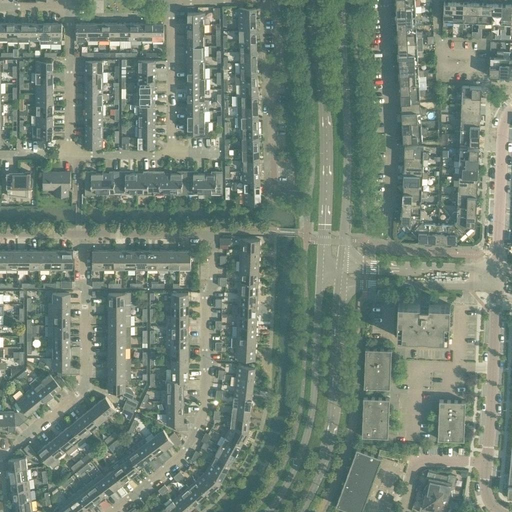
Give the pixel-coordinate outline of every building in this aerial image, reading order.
[(447,21),(453,22),(454,2),(444,2),(443,27),(447,27),(447,21)] [(459,28),(462,28),(464,3),(454,2),(453,22),(459,22),(459,28)] [(466,22),(472,23),(473,3),(464,3),(462,28),(466,28),(466,22)] [(478,28),(482,28),(483,4),(473,3),(472,23),(479,23),(478,28)] [(485,23),(491,23),(492,4),(483,4),(482,28),(485,29),(485,23)] [(498,29),(501,29),(502,4),(492,4),(491,23),(498,24),(498,29)] [(504,24),(511,24),(511,5),(502,4),(501,29),(504,29),(504,24)] [(396,7),(397,17),(421,15),(421,6),(415,6),(396,7)] [(238,8),(239,19),(256,19),(256,12),(255,8),(238,8)] [(188,20),(188,24),(205,24),(208,24),(208,18),(205,18),(205,13),(188,13),(187,13),(187,20),(188,20)] [(397,17),(397,26),(416,25),(416,19),(421,19),(421,15),(397,17)] [(239,19),(239,30),(256,30),(256,26),(256,19),(239,19)] [(7,41),(18,41),(18,24),(14,24),(14,23),(7,23),(7,41)] [(18,41),(29,41),(29,23),(22,23),(22,24),(18,24),(18,41)] [(29,41),(40,41),(40,24),(36,24),(36,23),(29,23),(29,41)] [(40,24),(40,41),(40,44),(51,44),(51,23),(44,23),(44,24),(40,24)] [(58,23),(51,23),(51,44),(62,44),(62,24),(58,24),(58,23)] [(88,41),(88,23),(81,23),(81,24),(76,24),(76,41),(88,41)] [(95,23),(88,23),(88,41),(99,41),(99,24),(95,24),(95,23)] [(102,24),(99,24),(99,41),(109,40),(109,23),(102,23),(102,24)] [(116,23),(109,23),(109,40),(120,40),(120,23),(116,23)] [(124,23),(120,23),(120,40),(131,40),(131,23),(124,23)] [(138,23),(131,23),(131,40),(142,40),(142,23),(138,23)] [(146,23),(142,23),(142,40),(153,40),(153,23),(146,23)] [(160,23),(153,23),(153,40),(164,40),(164,23),(160,23)] [(187,28),(187,35),(205,35),(205,24),(188,24),(188,28),(187,28)] [(397,26),(397,36),(422,35),(422,31),(417,32),(416,25),(397,26)] [(239,30),(239,41),(257,40),(257,34),(256,34),(256,30),(239,30)] [(188,42),(188,46),(205,46),(205,35),(187,35),(187,42),(188,42)] [(397,36),(398,45),(423,44),(422,35),(397,36)] [(239,41),(240,52),(257,51),(256,47),(257,47),(257,40),(239,41)] [(398,45),(398,55),(423,54),(423,44),(398,45)] [(187,50),(187,57),(205,56),(205,46),(188,46),(188,50),(187,50)] [(240,52),(240,62),(257,62),(257,55),(257,51),(240,52)] [(489,76),(499,77),(500,52),(497,52),(496,57),(490,57),(489,76)] [(499,77),(509,77),(509,58),(510,52),(500,52),(499,77)] [(398,55),(399,65),(418,64),(418,57),(423,57),(423,54),(398,55)] [(188,63),(188,67),(205,67),(205,56),(187,57),(187,63),(188,63)] [(85,61),(85,72),(103,72),(103,60),(86,60),(86,61),(85,61)] [(138,60),(138,72),(155,72),(155,65),(155,60),(138,60)] [(36,61),(36,72),(53,72),(53,68),(53,61),(36,61)] [(240,62),(240,73),(257,73),(257,69),(257,62),(240,62)] [(399,65),(399,74),(424,73),(424,70),(418,70),(418,64),(399,65)] [(187,71),(187,78),(205,78),(205,67),(188,67),(188,71),(187,71)] [(36,72),(36,83),(53,83),(53,76),(53,72),(36,72)] [(86,79),(86,83),(103,83),(103,72),(85,72),(85,79),(86,79)] [(138,72),(138,83),(155,83),(155,79),(155,72),(138,72)] [(235,85),(240,84),(258,84),(258,77),(257,77),(257,73),(240,73),(235,74),(235,85)] [(399,74),(400,84),(413,83),(419,83),(419,76),(424,76),(424,73),(399,74)] [(188,85),(188,89),(205,89),(210,89),(210,78),(205,78),(187,78),(187,85),(188,85)] [(36,83),(36,93),(53,93),(53,90),(53,83),(36,83)] [(85,86),(85,93),(103,93),(103,83),(86,83),(86,86),(85,86)] [(138,83),(138,93),(155,93),(155,86),(155,83),(138,83)] [(400,84),(400,93),(425,92),(425,89),(419,89),(419,83),(413,83),(400,84)] [(240,84),(241,95),(258,95),(258,91),(258,84),(240,84)] [(456,93),(456,96),(481,97),(481,87),(462,86),(462,93),(456,93)] [(187,93),(187,100),(205,100),(205,89),(188,89),(188,93),(187,93)] [(400,93),(401,103),(420,102),(420,96),(425,95),(425,92),(400,93)] [(36,93),(36,104),(53,104),(53,97),(53,93),(36,93)] [(86,100),(85,104),(102,104),(103,93),(85,93),(85,100),(86,100)] [(134,104),(138,104),(155,104),(155,100),(155,93),(138,93),(134,93),(134,104)] [(237,95),(237,106),(258,106),(258,99),(258,95),(241,95),(237,95)] [(462,99),(461,106),(481,106),(481,97),(456,96),(456,99),(462,99)] [(188,107),(188,111),(205,111),(209,111),(209,100),(205,100),(187,100),(187,107),(188,107)] [(401,103),(401,113),(426,112),(426,108),(420,109),(420,102),(401,103)] [(24,104),(20,104),(19,115),(28,115),(28,104),(24,104)] [(36,104),(36,115),(53,115),(53,111),(53,104),(36,104)] [(85,108),(85,115),(102,115),(102,104),(85,104),(85,108)] [(138,104),(138,115),(155,115),(155,108),(155,104),(138,104)] [(237,106),(237,117),(258,116),(258,113),(259,113),(258,106),(237,106)] [(456,112),(455,115),(480,116),(481,106),(461,106),(461,112),(456,112)] [(187,115),(187,122),(205,122),(205,111),(188,111),(188,115),(187,115)] [(401,113),(402,122),(421,121),(421,115),(426,115),(426,112),(401,113)] [(36,115),(36,126),(53,126),(53,119),(53,115),(36,115)] [(85,122),(85,126),(102,126),(102,115),(85,115),(85,122)] [(138,125),(138,126),(155,126),(155,122),(155,115),(138,115),(138,120),(137,120),(136,121),(136,125),(137,125),(138,125)] [(461,118),(461,125),(480,126),(480,116),(455,115),(455,118),(461,118)] [(238,128),(242,128),(259,127),(259,120),(258,120),(258,116),(237,117),(238,128)] [(402,122),(402,132),(427,131),(427,127),(421,128),(421,121),(402,122)] [(205,122),(187,122),(187,129),(188,129),(188,133),(190,133),(190,137),(209,137),(209,122),(205,122)] [(455,131),(455,134),(479,135),(480,126),(461,125),(460,131),(455,131)] [(53,126),(36,126),(32,126),(33,140),(43,140),(43,137),(53,137),(53,133),(53,126)] [(85,130),(85,137),(102,137),(102,126),(85,126),(85,130)] [(138,126),(138,137),(155,137),(155,130),(155,126),(138,126)] [(242,138),(259,138),(259,134),(259,127),(242,128),(242,132),(240,132),(240,138),(242,138)] [(427,131),(402,132),(403,142),(422,141),(422,134),(427,134),(427,131)] [(479,135),(455,134),(455,137),(460,138),(460,145),(479,145),(479,135)] [(102,137),(85,137),(85,144),(85,148),(102,148),(102,137)] [(155,137),(138,137),(138,148),(155,148),(155,144),(156,144),(155,137)] [(242,138),(242,149),(260,149),(259,142),(259,138),(242,138)] [(405,145),(404,155),(429,156),(429,153),(424,153),(424,146),(405,145)] [(454,154),(454,157),(479,158),(479,148),(460,147),(459,154),(454,154)] [(242,149),(242,160),(259,160),(259,156),(260,156),(260,149),(242,149)] [(404,155),(404,165),(423,166),(423,159),(429,160),(429,156),(404,155)] [(459,161),(459,167),(478,168),(479,158),(454,157),(454,161),(459,161)] [(242,160),(243,171),(260,171),(260,164),(259,160),(242,160)] [(404,165),(403,175),(428,176),(428,172),(423,172),(423,166),(404,165)] [(453,174),(453,177),(478,177),(478,168),(459,167),(459,174),(453,173),(453,174)] [(96,192),(102,192),(102,173),(92,173),(92,171),(85,171),(85,194),(96,194),(96,192)] [(109,194),(119,194),(119,171),(113,171),(113,173),(102,173),(102,192),(109,192),(109,194)] [(130,192),(136,192),(136,173),(126,173),(126,171),(119,171),(119,194),(130,194),(130,192)] [(143,194),(153,194),(153,171),(147,171),(147,173),(136,173),(136,192),(143,192),(143,194)] [(164,192),(170,192),(170,173),(160,173),(160,171),(153,171),(153,194),(164,194),(164,192)] [(177,194),(187,194),(187,171),(181,171),(181,173),(170,173),(170,192),(177,192),(177,194)] [(198,192),(204,192),(204,173),(194,173),(194,171),(187,171),(187,194),(198,194),(198,192)] [(204,173),(204,192),(211,192),(211,194),(222,194),(222,171),(215,171),(215,173),(204,173)] [(243,181),(243,182),(260,181),(260,178),(260,171),(243,171),(243,175),(241,175),(240,176),(241,181),(242,182),(243,181)] [(30,188),(30,172),(6,172),(6,188),(7,188),(7,195),(29,198),(29,188),(30,188)] [(55,189),(55,196),(68,196),(68,189),(70,189),(70,172),(43,172),(43,189),(55,189)] [(403,175),(403,184),(422,185),(422,179),(428,179),(428,176),(403,175)] [(458,180),(458,186),(477,187),(478,177),(453,177),(448,176),(448,177),(446,176),(446,179),(458,180)] [(243,182),(243,193),(261,192),(261,185),(260,185),(260,181),(243,182)] [(403,184),(403,194),(427,195),(428,192),(422,191),(422,185),(403,184)] [(452,192),(452,196),(477,197),(477,187),(458,186),(458,193),(452,192)] [(261,192),(243,193),(244,204),(261,204),(260,199),(261,199),(261,192)] [(403,194),(402,203),(421,204),(422,198),(427,198),(427,195),(403,194)] [(458,199),(457,206),(477,206),(477,197),(452,196),(452,199),(458,199)] [(402,203),(402,213),(421,214),(425,218),(428,215),(424,211),(421,211),(421,204),(402,203)] [(453,219),(457,215),(476,216),(477,206),(457,206),(457,212),(454,212),(450,216),(453,219)] [(406,223),(412,230),(425,218),(421,214),(402,213),(401,223),(406,223)] [(428,242),(438,242),(439,223),(432,223),(432,220),(428,215),(425,218),(429,222),(428,242)] [(457,215),(453,219),(465,232),(472,226),(476,226),(476,216),(457,215)] [(438,242),(448,242),(448,223),(453,219),(450,216),(445,220),(445,223),(439,223),(438,242)] [(418,241),(428,242),(429,222),(425,218),(412,230),(418,237),(418,241)] [(448,223),(448,242),(458,243),(458,239),(465,232),(453,219),(448,223)] [(220,238),(220,244),(220,248),(228,248),(228,244),(231,244),(231,238),(220,238)] [(241,238),(240,250),(259,250),(260,239),(241,238)] [(179,250),(179,270),(191,270),(191,256),(197,256),(197,244),(190,244),(190,250),(179,250)] [(6,270),(16,270),(16,250),(6,250),(6,270)] [(16,270),(27,270),(27,250),(16,250),(16,270)] [(27,270),(38,270),(38,250),(27,250),(27,270)] [(38,270),(49,270),(49,250),(38,250),(38,270)] [(49,270),(60,270),(60,250),(49,250),(49,270)] [(60,250),(60,270),(71,270),(71,250),(60,250)] [(92,270),(103,270),(103,250),(92,250),(92,270)] [(103,270),(114,270),(114,250),(103,250),(103,270)] [(114,270),(125,270),(125,250),(114,250),(114,270)] [(125,270),(136,270),(136,250),(125,250),(125,270)] [(136,270),(147,270),(147,250),(136,250),(136,270)] [(147,270),(158,270),(158,250),(147,250),(147,270)] [(158,270),(168,270),(168,250),(158,250),(158,270)] [(168,270),(179,270),(179,250),(168,250),(168,270)] [(240,250),(240,260),(259,261),(259,250),(240,250)] [(240,260),(239,271),(259,272),(259,261),(240,260)] [(239,271),(239,282),(258,283),(259,272),(239,271)] [(239,282),(238,293),(258,294),(258,283),(239,282)] [(108,293),(108,304),(130,304),(130,293),(128,293),(128,292),(125,292),(125,293),(108,293)] [(52,293),(52,304),(68,304),(68,293),(52,293)] [(171,293),(171,304),(188,304),(188,293),(171,293)] [(238,293),(238,304),(257,304),(258,294),(238,293)] [(397,337),(449,339),(451,305),(429,304),(429,306),(420,305),(420,303),(398,303),(397,337)] [(48,304),(48,315),(68,315),(68,304),(52,304),(48,304)] [(108,304),(108,315),(130,315),(130,304),(108,304)] [(171,304),(171,315),(188,315),(188,304),(171,304)] [(238,304),(238,315),(257,315),(257,304),(238,304)] [(48,315),(48,325),(68,325),(68,315),(48,315)] [(108,315),(108,325),(130,326),(130,315),(108,315)] [(166,315),(167,326),(188,326),(188,315),(171,315),(166,315)] [(238,315),(237,325),(256,326),(257,315),(238,315)] [(48,336),(52,336),(68,336),(68,325),(48,325),(48,336)] [(108,325),(108,336),(130,336),(130,326),(108,325)] [(237,325),(237,336),(256,337),(256,326),(237,325)] [(167,326),(167,336),(188,336),(188,326),(167,326)] [(52,336),(52,347),(68,347),(68,336),(52,336)] [(108,336),(108,347),(130,347),(130,336),(108,336)] [(167,347),(172,347),(188,347),(188,336),(167,336),(167,347)] [(231,347),(236,347),(255,348),(256,337),(237,336),(232,336),(231,347)] [(52,347),(52,358),(68,358),(68,347),(52,347)] [(108,347),(108,358),(130,358),(130,347),(108,347)] [(172,347),(172,358),(188,358),(188,347),(172,347)] [(255,348),(236,347),(236,358),(255,359),(255,348)] [(364,387),(390,388),(392,349),(365,348),(364,387)] [(56,369),(56,374),(59,375),(68,375),(68,358),(52,358),(52,369),(56,369)] [(108,358),(108,369),(130,369),(130,358),(108,358)] [(172,358),(172,369),(188,369),(188,358),(172,358)] [(237,365),(236,376),(254,378),(255,367),(237,365)] [(108,369),(108,380),(125,380),(130,380),(130,369),(108,369)] [(167,369),(167,380),(184,380),(188,380),(188,369),(172,369),(167,369)] [(49,373),(40,380),(51,394),(64,383),(59,375),(56,374),(52,377),(49,373)] [(29,383),(32,387),(43,401),(51,394),(40,380),(37,376),(29,383)] [(236,376),(235,386),(253,388),(254,378),(236,376)] [(127,396),(125,402),(136,407),(138,401),(132,398),(133,397),(133,395),(133,393),(133,392),(132,390),(131,389),(129,388),(128,387),(126,387),(125,387),(125,380),(108,380),(108,391),(123,391),(123,394),(127,396)] [(167,380),(167,391),(184,391),(184,380),(167,380)] [(235,386),(234,396),(252,398),(253,388),(235,386)] [(32,387),(23,394),(34,407),(43,401),(32,387)] [(162,401),(167,401),(184,401),(184,391),(167,391),(162,391),(162,401)] [(15,402),(13,404),(17,411),(16,412),(23,421),(28,417),(26,414),(34,407),(23,394),(14,401),(15,402)] [(105,396),(97,403),(107,416),(116,409),(105,396)] [(234,396),(233,406),(251,408),(252,398),(234,396)] [(363,397),(362,436),(388,437),(390,398),(363,397)] [(439,400),(438,439),(464,440),(466,401),(439,400)] [(167,401),(162,401),(162,402),(166,408),(167,408),(167,412),(184,412),(189,412),(189,406),(184,406),(184,401),(167,401)] [(136,407),(125,402),(122,408),(133,413),(136,407)] [(97,403),(88,410),(99,423),(107,416),(97,403)] [(233,406),(232,416),(250,418),(251,408),(233,406)] [(88,410),(80,417),(90,430),(99,423),(88,410)] [(13,411),(2,411),(2,429),(13,429),(13,426),(18,425),(23,421),(16,412),(13,412),(13,411)] [(167,424),(176,424),(176,430),(188,430),(188,423),(184,423),(184,412),(167,412),(167,424)] [(232,416),(231,426),(249,428),(250,418),(232,416)] [(80,417),(71,424),(82,437),(90,430),(80,417)] [(71,424),(63,430),(77,447),(85,440),(82,437),(71,424)] [(231,427),(225,437),(241,445),(248,432),(249,428),(231,426),(231,427)] [(163,429),(154,436),(164,449),(173,442),(175,446),(181,442),(174,432),(169,436),(163,429)] [(63,430),(55,437),(65,450),(68,454),(77,447),(63,430)] [(154,436),(146,442),(156,455),(164,449),(154,436)] [(55,437),(46,444),(57,457),(65,450),(55,437)] [(225,437),(220,446),(236,454),(241,445),(225,437)] [(143,439),(135,445),(147,462),(156,455),(146,442),(143,439)] [(23,448),(31,458),(36,454),(28,444),(23,448)] [(57,457),(46,444),(37,451),(51,468),(60,461),(57,457)] [(125,452),(127,454),(129,457),(130,457),(139,468),(147,462),(135,445),(125,452)] [(220,446),(215,455),(231,463),(236,454),(220,446)] [(336,505),(354,511),(361,511),(382,457),(357,448),(336,505)] [(127,454),(119,460),(131,477),(140,470),(139,468),(130,457),(129,457),(127,454)] [(405,464),(407,455),(399,454),(398,462),(405,464)] [(215,455),(210,464),(226,472),(231,463),(215,455)] [(8,459),(10,470),(27,468),(26,457),(8,459)] [(110,467),(112,470),(123,483),(131,477),(119,460),(110,467)] [(210,464),(205,472),(221,481),(226,472),(210,464)] [(10,470),(11,481),(28,479),(27,468),(10,470)] [(112,470),(104,476),(114,490),(123,483),(112,470)] [(205,472),(196,480),(208,494),(219,484),(221,481),(205,472)] [(423,491),(423,492),(437,495),(441,477),(438,476),(439,474),(428,472),(427,478),(429,478),(428,484),(423,491)] [(101,473),(93,480),(105,496),(114,490),(104,476),(101,473)] [(441,477),(437,495),(452,498),(452,497),(451,489),(452,486),(455,486),(457,476),(448,474),(448,476),(445,475),(444,477),(441,477)] [(11,481),(12,492),(30,489),(28,479),(11,481)] [(93,480),(84,486),(97,503),(105,496),(93,480)] [(196,480),(188,487),(200,501),(208,494),(196,480)] [(84,486),(75,493),(88,509),(97,503),(84,486)] [(188,487),(181,494),(192,507),(200,501),(188,487)] [(12,492),(14,502),(31,500),(30,489),(12,492)] [(421,505),(419,511),(433,511),(437,495),(423,492),(422,493),(424,501),(423,505),(421,505)] [(75,493),(67,499),(76,511),(84,511),(88,509),(75,493)] [(181,494),(173,500),(182,511),(186,511),(192,507),(181,494)] [(437,495),(433,511),(440,511),(441,511),(444,511),(445,511),(447,507),(452,499),(452,498),(437,495)] [(76,511),(67,499),(58,506),(53,510),(54,511),(76,511)] [(14,502),(14,511),(23,511),(32,511),(31,500),(14,502)] [(182,511),(173,500),(165,507),(169,511),(182,511)]
